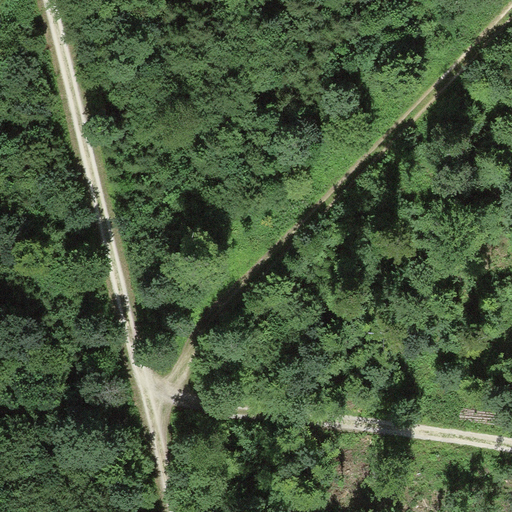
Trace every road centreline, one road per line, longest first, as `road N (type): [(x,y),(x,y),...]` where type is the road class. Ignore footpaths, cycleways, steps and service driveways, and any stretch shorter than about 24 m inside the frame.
road 1 (track): [(511,13),(173,366),(147,405),(511,445)]
road 2 (track): [(174,511),(43,0)]
